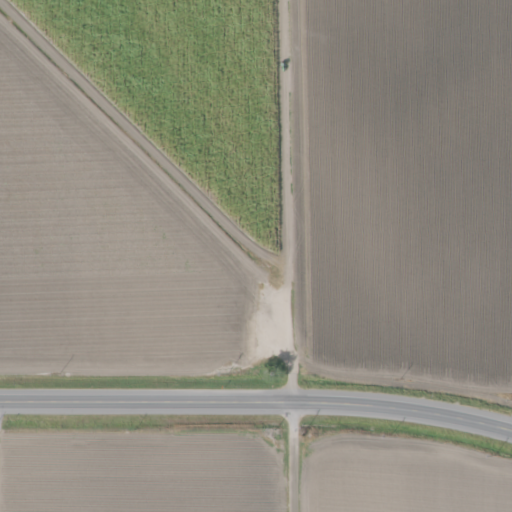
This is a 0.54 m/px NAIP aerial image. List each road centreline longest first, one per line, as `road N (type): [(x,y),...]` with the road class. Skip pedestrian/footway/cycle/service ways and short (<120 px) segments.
road 1 (primary): [(0,405),(365,411),(511,437)]
road 2 (residential): [(291,0),(294,511)]
